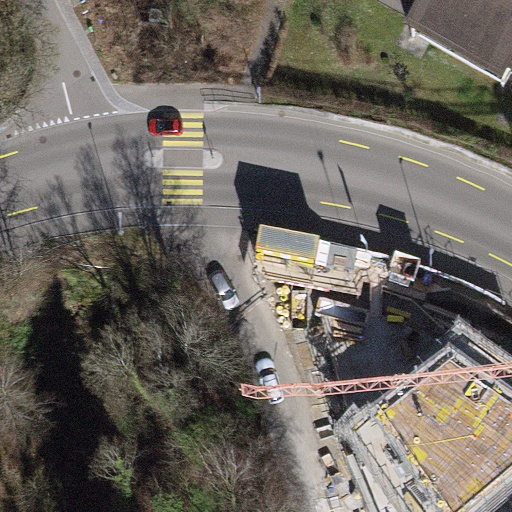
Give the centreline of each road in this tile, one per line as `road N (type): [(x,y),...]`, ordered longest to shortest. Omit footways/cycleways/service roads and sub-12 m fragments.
road 1 (residential): [(186,158),(198,250),(255,320),(288,391),(313,511)]
road 2 (tertiary): [(186,158),(358,178),(462,210),(511,237)]
road 3 (residential): [(35,0),(84,169)]
